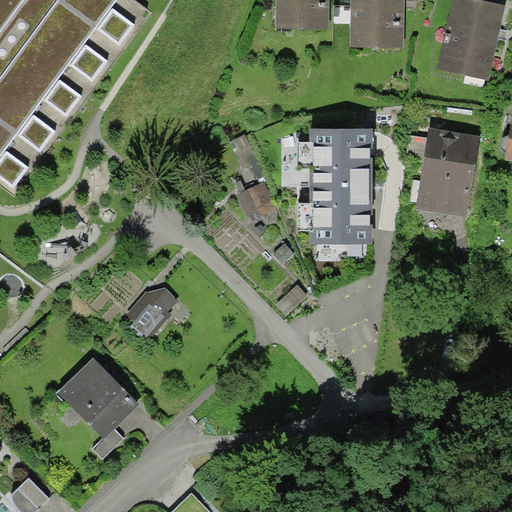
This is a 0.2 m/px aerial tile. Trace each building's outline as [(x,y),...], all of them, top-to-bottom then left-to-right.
[(0,0),(0,159),(120,0),(0,0)] [(330,0),(275,0),(275,31),(330,32),(330,0)] [(405,0),(350,0),(350,52),(406,52),(405,0)] [(505,9),(463,0),(456,0),(443,66),(491,76),(505,9)] [(373,129),(309,129),(309,141),(298,141),(298,163),(310,163),(310,201),(298,201),(298,230),(310,230),(310,245),(372,245),(373,129)] [(484,141),(431,131),(417,209),(470,219),(484,141)] [(97,360),(58,397),(99,440),(89,449),(103,464),(125,443),(114,431),(141,406),(97,360)] [(31,482),(11,497),(13,509),(15,511),(42,511),(51,504),(31,482)]
